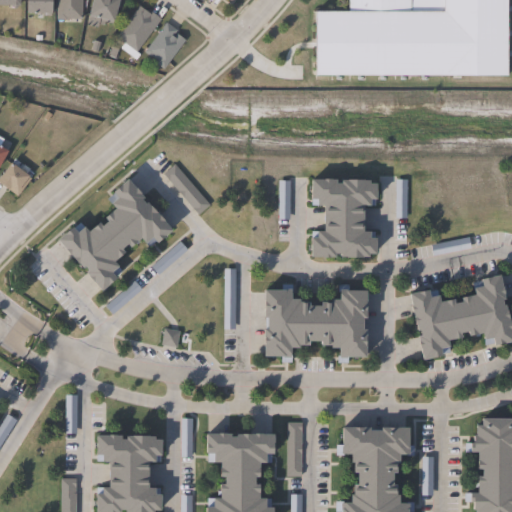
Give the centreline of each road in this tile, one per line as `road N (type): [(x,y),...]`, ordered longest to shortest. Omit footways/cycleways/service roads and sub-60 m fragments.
road 1 (residential): [(511,359),(437,380),(205,380),(108,364),(0,308)]
road 2 (residential): [(0,342),(53,373),(173,405),(438,411),(511,391)]
road 3 (tertiary): [(126,131),(14,227)]
